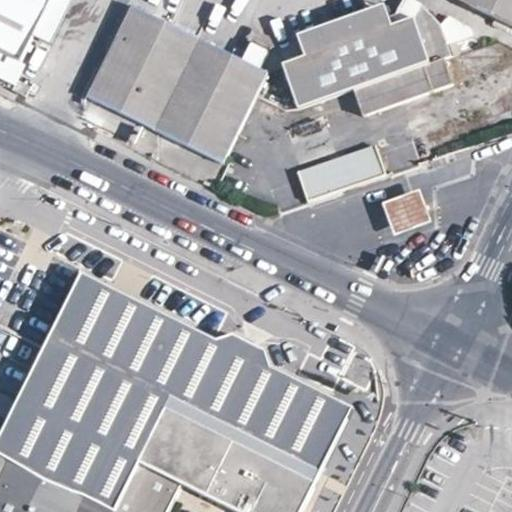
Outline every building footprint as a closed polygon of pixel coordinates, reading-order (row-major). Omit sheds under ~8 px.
[(0,0),(0,51),(26,64),(38,41),(54,7),(39,0),(0,0)] [(69,0),(63,12),(54,7),(38,41),(56,50),(80,0),(69,0)] [(56,0),(54,7),(63,12),(69,0),(56,0)] [(511,0),(456,0),(495,18),(509,25),(511,26),(511,0)] [(421,7),(415,3),(407,16),(414,20),(421,7)] [(88,96),(222,163),(255,95),(266,72),(132,6),(88,96)] [(366,19),(387,12),(385,6),(364,13),(366,19)] [(444,59),(452,56),(449,45),(443,29),(421,7),(414,20),(392,27),(387,12),(366,19),(364,13),(297,36),(304,57),(282,64),(298,109),(354,90),(430,64),(444,59)] [(495,18),(491,27),(505,34),(509,25),(495,18)] [(449,45),(452,56),(461,53),(457,42),(449,45)] [(251,43),(244,59),(262,68),(270,52),(251,43)] [(453,86),(444,59),(430,64),(354,90),(364,117),(453,86)] [(22,85),(18,93),(32,100),(36,92),(22,85)] [(299,173),(308,201),(388,174),(378,146),(299,173)] [(426,207),(420,190),(383,204),(388,220),(394,236),(431,223),(426,207)] [(412,268),(410,269),(411,281),(412,281),(422,275),(422,273),(412,268)] [(0,511),(169,511),(184,483),(241,511),(304,511),(356,408),(273,366),(267,348),(255,342),(243,336),(238,334),(219,341),(83,273),(0,439),(0,511)] [(246,329),(243,336),(255,342),(259,335),(246,329)]
